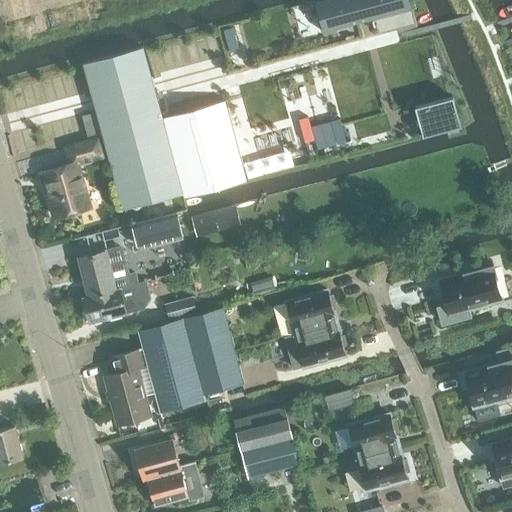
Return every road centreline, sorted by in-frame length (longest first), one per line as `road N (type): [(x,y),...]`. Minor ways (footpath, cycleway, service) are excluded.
road 1 (residential): [(97,511),(0,188)]
road 2 (residential): [(463,511),(373,270)]
